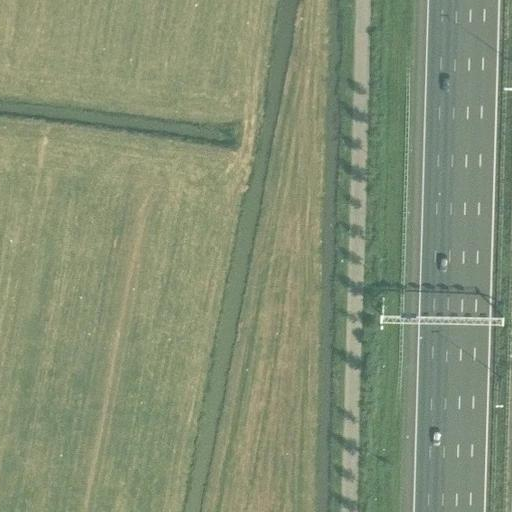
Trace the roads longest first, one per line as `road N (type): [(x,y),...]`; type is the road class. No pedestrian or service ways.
road 1 (unclassified): [(348,511),(364,0)]
road 2 (motorway): [(465,0),(450,511)]
